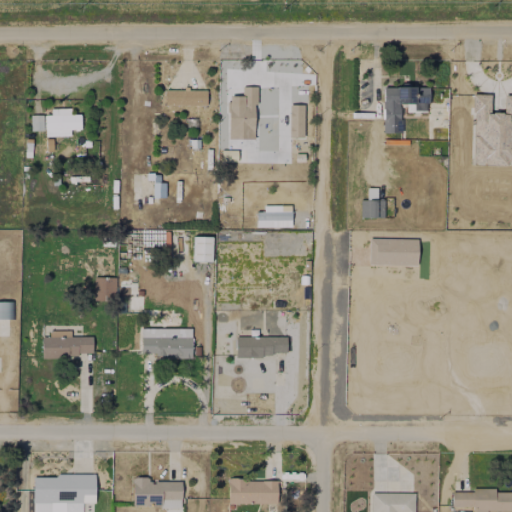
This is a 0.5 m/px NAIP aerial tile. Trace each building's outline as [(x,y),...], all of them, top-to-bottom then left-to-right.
[(382,87),(382,132),(400,132),(400,104),(406,104),(406,112),(427,112),(427,86),(382,87)] [(205,90),(164,89),(164,104),(205,105),(205,90)] [(69,108),(45,109),(46,136),(69,136),(69,129),(80,129),(79,114),(69,114),(69,108)] [(225,132),(251,150),(268,126),(243,108),(225,132)] [(42,114),(30,115),(30,130),(43,130),(42,114)] [(152,198),(164,197),(164,182),(159,182),(159,174),(152,174),(152,198)] [(255,226),(290,225),(290,205),(262,205),(262,212),(255,212),(255,226)] [(211,236),(192,236),(192,260),(210,261),(211,236)] [(0,318),(10,319),(11,306),(2,305),(2,307),(0,307),(0,318)] [(139,352),(155,353),(155,358),(190,359),(191,328),(140,328),(139,352)] [(40,337),(41,356),(91,355),(91,336),(70,336),(70,330),(48,331),(48,336),(40,337)] [(234,355),(285,355),(285,336),(235,336),(234,355)] [(94,475),(32,474),(31,511),(80,511),(81,501),(94,501),(94,475)] [(131,506),(180,506),(180,481),(148,481),(148,477),(131,477),(131,506)] [(227,503),(276,503),(276,480),(227,479),(227,503)] [(511,511),(511,490),(471,490),(471,492),(451,491),(451,506),(472,506),(472,511),(511,511)]
